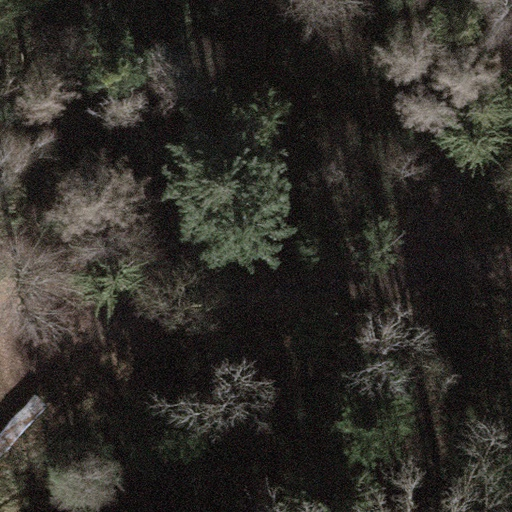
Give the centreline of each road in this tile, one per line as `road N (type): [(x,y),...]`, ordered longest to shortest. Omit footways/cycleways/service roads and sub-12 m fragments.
road 1 (track): [(451,229),(117,294),(0,273)]
road 2 (track): [(451,229),(511,99)]
